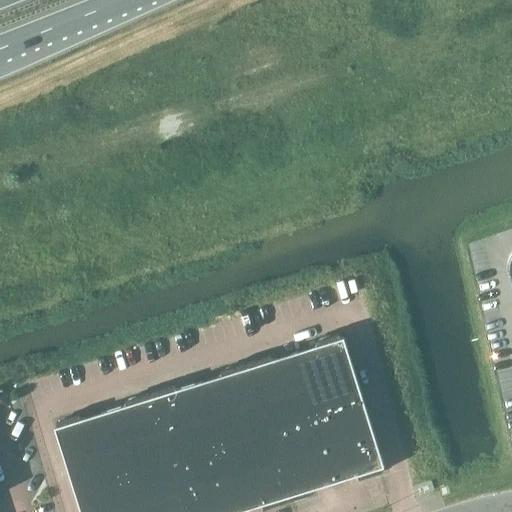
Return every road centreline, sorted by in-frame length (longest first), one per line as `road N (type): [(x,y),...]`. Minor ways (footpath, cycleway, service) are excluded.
road 1 (unknown): [(65,511),(38,430),(51,402),(342,316),(356,318),(369,341),(411,511)]
road 2 (trunk): [(0,51),(128,0)]
